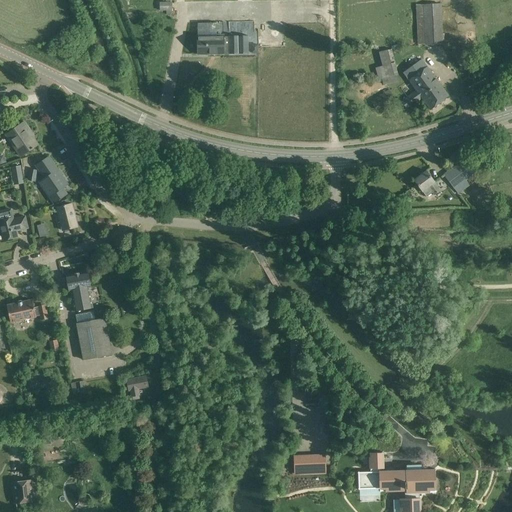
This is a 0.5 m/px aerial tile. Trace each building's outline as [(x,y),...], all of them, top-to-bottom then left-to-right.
[(160,2),(160,10),(172,10),(172,1),(160,2)] [(416,5),(418,46),(443,44),(441,4),(416,5)] [(197,37),(198,54),(208,54),(208,52),(224,51),(224,54),(229,54),(248,54),(248,36),(228,36),(228,37),(224,37),(224,36),(197,37)] [(375,68),(378,80),(382,80),(384,86),(398,81),(390,50),(381,52),(384,66),(375,68)] [(467,67),(464,59),(457,62),(461,70),(467,67)] [(402,74),(416,91),(401,102),(407,111),(422,100),(430,110),(449,96),(421,60),(402,74)] [(392,95),(389,90),(370,101),(376,111),(390,102),(387,98),(392,95)] [(6,135),(20,157),(38,145),(31,134),(32,133),(24,122),(6,135)] [(469,185),(466,181),(482,169),(471,154),(443,175),(458,194),(469,185)] [(61,175),(62,175),(56,167),(55,168),(53,164),(41,172),(55,193),(67,185),(61,175)] [(14,180),(23,179),(21,166),(12,168),(14,180)] [(28,180),(35,182),(37,170),(30,169),(28,180)] [(426,171),(414,180),(426,196),(432,191),(434,195),(440,190),(434,183),(435,182),(426,171)] [(77,227),(72,204),(57,208),(63,231),(77,227)] [(5,220),(0,221),(0,224),(4,240),(18,237),(16,231),(28,228),(25,217),(13,219),(11,209),(3,211),(5,220)] [(45,223),(35,225),(38,237),(48,235),(45,223)] [(46,249),(43,239),(36,242),(39,252),(46,249)] [(90,286),(88,273),(67,277),(69,290),(72,289),(76,311),(93,308),(88,286),(90,286)] [(34,300),(8,305),(12,322),(37,317),(42,316),(43,320),(49,319),(46,305),(40,307),(35,308),(34,300)] [(95,320),(93,311),(75,315),(77,324),(84,360),(112,354),(105,318),(95,320)] [(60,349),(58,338),(49,340),(51,351),(60,349)] [(146,375),(126,379),(127,385),(124,385),(125,390),(128,390),(128,392),(130,391),(131,397),(132,397),(133,400),(140,399),(139,396),(140,396),(139,390),(149,388),(146,375)] [(435,492),(434,470),(379,472),(379,468),(382,468),(382,453),(369,454),(369,472),(357,473),(358,489),(379,489),(379,491),(404,490),(404,499),(400,499),(400,511),(419,511),(419,493),(435,492)] [(323,455),(294,456),(295,475),(324,473),(323,455)] [(12,483),(14,503),(35,501),(32,480),(12,483)]
